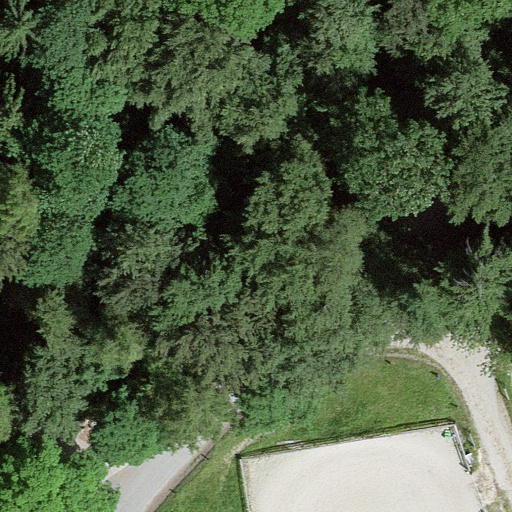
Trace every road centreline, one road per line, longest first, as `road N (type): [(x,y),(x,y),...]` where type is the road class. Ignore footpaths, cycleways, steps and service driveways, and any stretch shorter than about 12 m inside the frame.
road 1 (track): [(511,133),(408,218),(262,367),(457,322)]
road 2 (residential): [(126,511),(262,367)]
road 3 (track): [(511,471),(457,322)]
